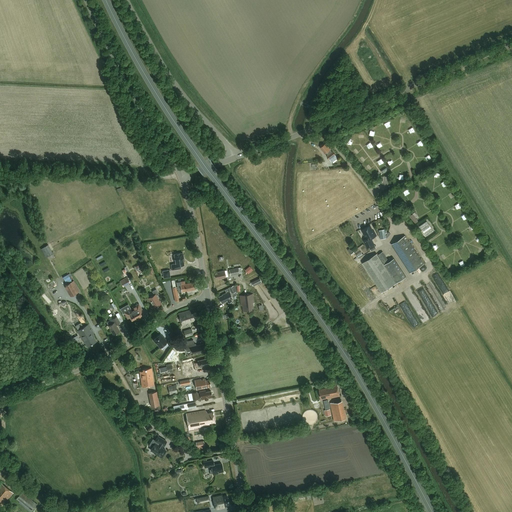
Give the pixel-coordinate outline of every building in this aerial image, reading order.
[(326,154),(328,156),(327,157),(332,163),(338,158),(333,152),(332,153),(330,151),(331,150),(329,147),(328,148),(325,144),(320,148),(325,154),(326,154)] [(409,213),(413,222),(417,220),(413,211),(409,213)] [(419,227),(422,230),(419,231),(422,235),(424,233),(426,236),(433,231),(427,222),(419,227)] [(368,239),(364,241),(368,248),(374,244),(371,239),(377,236),(375,232),(374,232),(370,226),(363,230),(363,231),(364,234),(365,234),(368,239)] [(391,245),(410,274),(424,265),(406,236),(391,245)] [(53,254),(48,245),(43,248),(48,257),(53,254)] [(174,255),(175,264),(171,265),(172,270),(180,269),(180,266),(184,265),(183,262),(184,261),(183,253),(174,255)] [(362,264),(382,293),(396,284),(377,254),(362,264)] [(395,261),(387,267),(396,280),(404,274),(395,261)] [(238,268),(229,270),(230,276),(239,274),(239,273),(242,273),(241,268),(238,268)] [(162,271),(163,279),(170,278),(169,270),(162,271)] [(217,274),(215,274),(216,279),(218,279),(218,280),(226,278),(226,277),(228,277),(226,271),(225,272),(224,271),(217,273),(217,274)] [(260,277),(251,281),(253,286),(261,282),(260,277)] [(127,278),(120,282),(123,287),(130,283),(127,278)] [(79,292),(74,281),(65,286),(70,296),(79,292)] [(178,292),(195,289),(194,282),(185,284),(184,281),(176,283),(178,292)] [(152,292),(154,296),(149,299),(154,308),(161,304),(156,296),(159,295),(156,290),(152,292)] [(232,301),(231,299),(232,299),(229,292),(222,295),(223,296),(219,297),(222,303),(226,301),(227,301),(228,303),(232,301)] [(252,308),(253,308),(252,303),(254,303),(253,295),(240,296),(241,306),(242,306),(243,311),(252,310),(252,308)] [(409,299),(421,318),(427,315),(415,295),(409,299)] [(130,317),(132,321),(137,318),(137,319),(142,316),(140,313),(143,312),(139,304),(132,307),(135,311),(132,312),(130,309),(124,312),(127,319),(130,317)] [(194,319),(198,318),(196,312),(192,314),(190,310),(178,314),(182,326),(191,323),(191,322),(195,321),(194,319)] [(113,335),(120,331),(116,325),(120,323),(117,317),(112,319),(112,320),(112,319),(114,322),(108,326),(113,335)] [(85,342),(87,347),(96,342),(93,337),(94,336),(93,334),(94,333),(89,324),(83,327),(81,323),(76,326),(78,330),(77,331),(84,343),(85,342)] [(183,331),(185,337),(193,335),(191,328),(183,331)] [(153,339),(160,348),(166,343),(170,347),(173,345),(169,340),(167,342),(165,339),(164,339),(160,334),(153,339)] [(185,342),(186,349),(191,348),(192,350),(192,354),(197,353),(197,354),(200,353),(200,352),(204,351),(203,344),(196,346),(195,344),(194,344),(193,340),(185,342)] [(198,361),(198,363),(193,364),(193,361),(183,364),(186,376),(191,375),(191,371),(195,370),(194,367),(197,367),(199,366),(199,367),(201,367),(201,368),(203,367),(208,365),(207,359),(198,361)] [(166,367),(159,368),(160,373),(167,371),(167,372),(173,371),(171,364),(166,365),(166,367)] [(151,368),(143,370),(143,371),(140,372),(142,387),(154,385),(151,368)] [(205,379),(194,381),(196,390),(211,387),(210,380),(205,381),(205,379)] [(325,388),(319,390),(321,400),(327,398),(327,399),(340,396),(337,384),(326,387),(325,388)] [(169,395),(177,393),(176,385),(168,387),(169,395)] [(196,392),(188,394),(189,401),(198,399),(198,401),(204,399),(205,400),(208,400),(208,398),(212,398),(211,391),(205,392),(205,390),(199,392),(199,393),(197,394),(196,392)] [(159,406),(157,392),(148,393),(151,407),(159,406)] [(343,401),(330,404),(334,421),(347,419),(343,401)] [(195,402),(173,407),(174,412),(196,407),(195,402)] [(206,425),(209,424),(209,423),(215,422),(213,412),(207,413),(205,411),(186,414),(189,431),(194,430),(194,428),(206,426),(206,425)] [(150,450),(157,454),(157,455),(161,458),(165,450),(161,448),(162,446),(163,446),(166,442),(158,436),(155,441),(153,439),(149,446),(152,448),(150,450)] [(204,440),(196,442),(197,448),(200,447),(200,449),(205,448),(204,440)] [(211,466),(212,469),(209,470),(210,474),(213,474),(218,474),(217,472),(223,471),(221,464),(214,465),(213,461),(203,463),(204,468),(211,466)] [(1,483),(0,484),(0,505),(2,507),(13,493),(1,483)] [(37,505),(22,492),(16,500),(31,511),(37,505)] [(227,495),(215,497),(217,506),(218,506),(219,511),(229,509),(227,504),(229,503),(227,495)]
